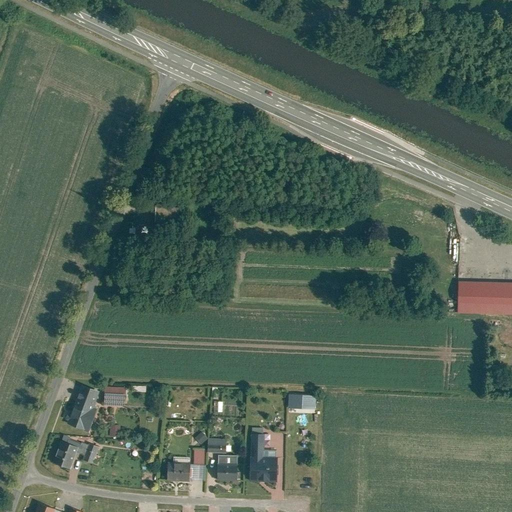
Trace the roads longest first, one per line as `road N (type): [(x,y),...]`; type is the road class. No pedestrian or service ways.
road 1 (residential): [(14,471),(177,57)]
road 2 (primary): [(177,57),(511,207)]
road 3 (residential): [(285,499),(88,488),(14,471)]
road 4 (residential): [(254,0),(298,22),(354,12),(511,9)]
road 5 (primary): [(52,0),(177,57)]
